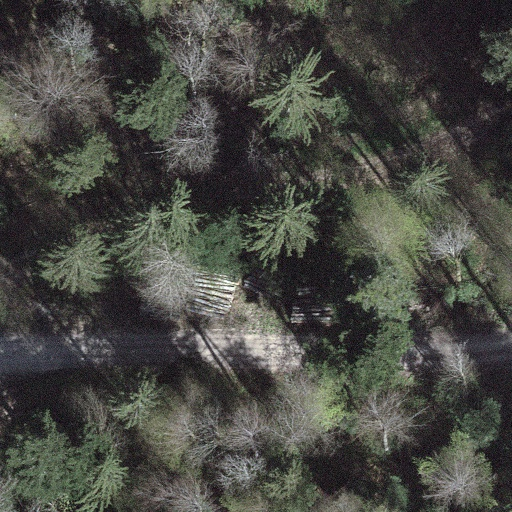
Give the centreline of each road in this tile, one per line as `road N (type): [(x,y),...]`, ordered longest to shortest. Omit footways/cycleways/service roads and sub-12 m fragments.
road 1 (track): [(0,282),(417,161),(511,108)]
road 2 (track): [(0,354),(142,362),(511,345)]
